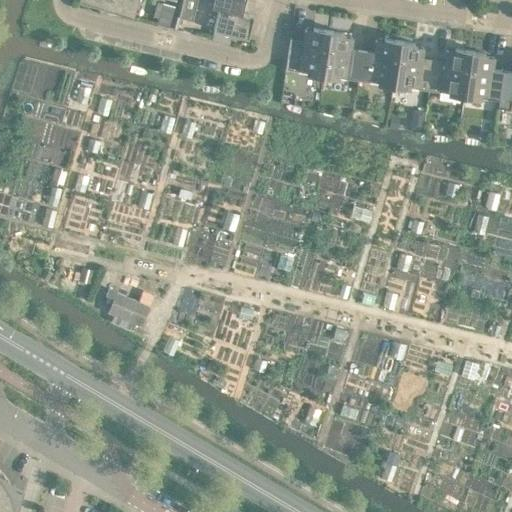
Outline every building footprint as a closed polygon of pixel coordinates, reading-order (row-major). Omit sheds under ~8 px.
[(87,0),(130,13),(134,0),(87,0)] [(181,0),(178,16),(192,19),(197,0),(181,0)] [(248,37),(248,36),(247,36),(252,14),(241,12),(243,0),(213,0),(212,6),(218,8),(213,29),(214,29),(211,38),(228,42),(230,33),(248,37)] [(173,6),(162,3),(156,25),(167,28),(173,6)] [(288,43),(285,69),(321,74),(328,29),(313,27),(312,30),(304,28),(301,45),(288,43)] [(328,29),(321,74),(357,79),(360,54),(348,52),(350,35),(342,34),(343,32),(328,29)] [(360,54),(357,79),(392,84),(398,40),(383,38),(383,40),(375,39),(372,56),(360,54)] [(392,84),(427,89),(431,64),(419,62),(421,45),(413,44),(413,42),(398,40),(392,84)] [(431,64),(427,89),(463,94),(469,50),(454,48),(454,50),(445,49),(443,66),(431,64)] [(484,52),(469,50),(463,94),(498,99),(502,74),(490,72),(492,55),(484,54),(484,52)] [(497,107),(509,109),(510,101),(511,101),(511,75),(502,74),(498,99),(497,107)] [(397,116),(389,115),(387,126),(395,127),(397,116)] [(81,267),(78,279),(91,283),(94,270),(81,267)] [(51,274),(44,269),(39,277),(47,281),(51,274)] [(107,310),(141,325),(150,305),(116,291),(107,310)] [(438,408),(426,405),(422,417),(434,421),(438,408)] [(0,511),(11,511),(12,510),(13,507),(13,503),(13,500),(12,496),(12,493),(11,489),(9,486),(8,483),(6,479),(4,477),(1,474),(0,472),(0,511)]
